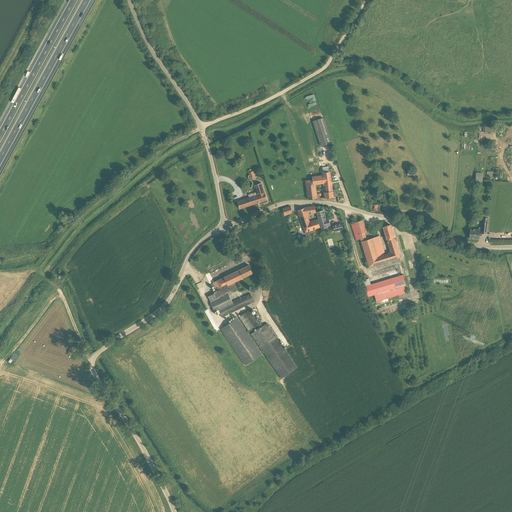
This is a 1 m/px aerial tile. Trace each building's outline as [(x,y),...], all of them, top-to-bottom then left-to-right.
[(332,143),(324,118),(312,121),(320,146),(332,143)] [(314,185),(315,185),(324,184),(325,192),(324,193),(325,198),(337,196),(337,189),(333,190),(331,171),(330,166),(323,167),(324,175),(320,176),(313,176),(313,179),(314,185)] [(485,173),(484,186),(492,187),(493,174),(485,173)] [(317,194),(315,185),(314,185),(313,179),(310,179),(305,180),(305,181),(302,181),(303,187),(306,187),(308,200),(320,199),(320,194),(317,194)] [(261,183),(254,185),(257,195),(237,202),(240,209),(267,200),(265,193),(261,183)] [(187,203),(190,210),(196,207),(193,201),(187,203)] [(396,204),(380,205),(370,206),(371,211),(371,213),(374,212),(380,212),(396,211),(396,204)] [(315,229),(319,228),(317,220),(310,222),(307,214),(315,213),(314,206),(305,208),(298,210),(305,232),(315,229)] [(282,209),(284,215),(292,213),(291,207),(282,209)] [(326,221),(323,210),(316,212),(321,229),(328,227),(331,226),(329,220),(326,221)] [(479,233),(480,233),(486,234),(488,218),(488,214),(483,213),(482,218),(481,228),(479,227),(478,230),(470,229),(469,238),(478,239),(479,233)] [(359,235),(364,233),(366,232),(364,224),(363,224),(362,221),(363,221),(362,220),(351,224),(356,240),(360,239),(359,235)] [(334,232),(343,230),(342,224),(332,226),(334,232)] [(391,252),(398,250),(390,225),(383,227),(387,240),(391,252)] [(359,235),(360,239),(364,251),(369,267),(400,257),(398,250),(391,252),(384,254),(378,256),(374,242),(373,238),(366,240),(364,233),(359,235)] [(384,254),(380,240),(374,242),(378,256),(384,254)] [(343,259),(346,264),(355,260),(352,254),(343,259)] [(249,265),(210,284),(214,292),(234,283),(253,274),(249,265)] [(373,295),(375,302),(405,293),(402,286),(404,285),(401,275),(369,284),(368,278),(361,280),(366,297),(373,295)] [(234,283),(214,292),(218,300),(211,303),(215,312),(219,310),(222,317),(255,301),(251,294),(233,303),(229,295),(238,290),(234,283)] [(249,330),(247,332),(248,333),(256,328),(257,330),(251,334),(282,379),(298,368),(285,349),(267,323),(263,326),(259,320),(257,321),(250,310),(240,317),(249,330)] [(262,354),(248,333),(247,332),(237,318),(221,329),(246,366),(262,354)]
